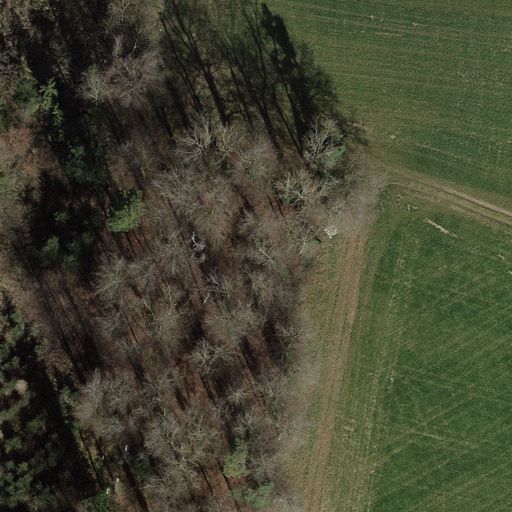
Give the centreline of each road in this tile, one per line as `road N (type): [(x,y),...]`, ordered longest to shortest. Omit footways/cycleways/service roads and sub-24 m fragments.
road 1 (track): [(511,222),(392,175),(137,127)]
road 2 (track): [(0,431),(43,399),(73,354),(91,314),(137,127)]
road 3 (track): [(137,127),(169,0)]
